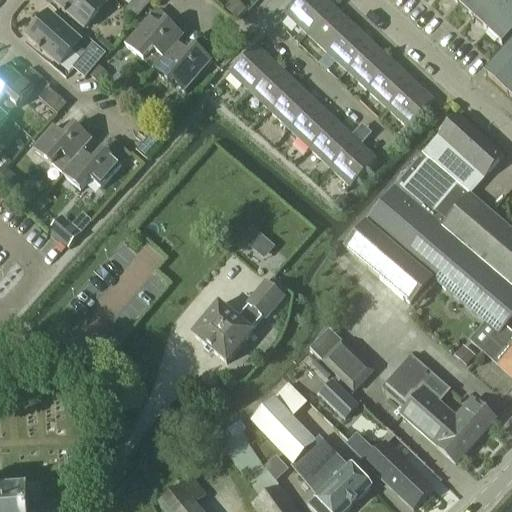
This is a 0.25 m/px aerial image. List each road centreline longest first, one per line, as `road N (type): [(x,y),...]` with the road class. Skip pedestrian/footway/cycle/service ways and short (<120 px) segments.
road 1 (residential): [(511,133),(367,0)]
road 2 (residential): [(403,152),(274,35),(272,16)]
road 3 (residential): [(0,38),(130,148)]
